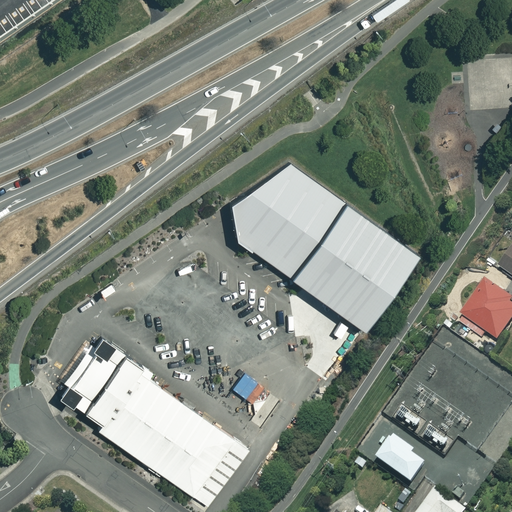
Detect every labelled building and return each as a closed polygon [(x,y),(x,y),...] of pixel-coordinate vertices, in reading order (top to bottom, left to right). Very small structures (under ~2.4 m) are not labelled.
[(235,216),(239,238),(369,329),(422,253),(292,162),(233,202),(235,216)] [(511,247),(499,265),(511,273),(511,247)] [(457,319),(466,325),(461,332),(467,336),(472,329),(482,336),(486,331),(497,338),(511,316),(511,302),(508,300),(511,295),(486,278),(457,319)] [(358,334),(350,329),(338,346),(346,352),(358,334)] [(153,373),(102,337),(95,347),(86,340),(67,367),(59,378),(68,384),(61,395),(100,422),(95,429),(207,507),(249,448),(149,378),(153,373)] [(350,356),(341,350),(329,368),(338,373),(350,356)] [(246,372),(235,386),(253,400),(264,386),(246,372)] [(401,419),(403,417),(406,419),(404,421),(415,429),(419,423),(401,409),(396,415),(401,419)] [(430,440),(431,438),(433,439),(431,442),(436,445),(437,443),(442,447),(446,441),(429,430),(425,436),(430,440)] [(412,450),(391,434),(374,458),(409,482),(423,462),(410,453),(412,450)] [(461,511),(464,509),(434,487),(415,511),(461,511)]
